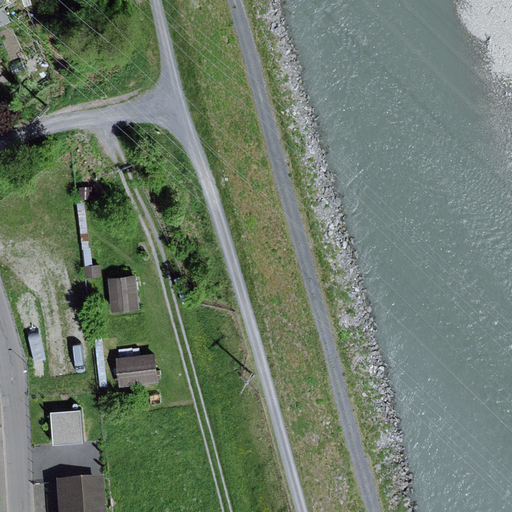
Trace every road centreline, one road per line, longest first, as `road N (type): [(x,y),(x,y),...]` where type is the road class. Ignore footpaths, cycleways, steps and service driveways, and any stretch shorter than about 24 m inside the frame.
road 1 (track): [(375,511),(229,0)]
road 2 (track): [(161,0),(303,511)]
road 3 (track): [(103,117),(155,256),(225,511)]
road 4 (residential): [(24,511),(0,309)]
road 5 (track): [(0,143),(181,94)]
